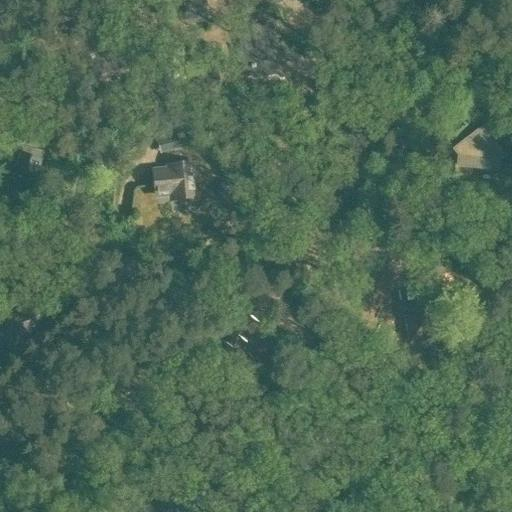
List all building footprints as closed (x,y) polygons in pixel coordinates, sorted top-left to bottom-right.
[(89,83),(118,72),(97,19),(68,31),(89,83)] [(276,49),(272,25),(245,30),(246,35),(237,37),(241,60),(248,59),(252,81),(278,77),(273,49),(276,49)] [(198,64),(211,63),(209,46),(196,47),(198,64)] [(499,164),(505,159),(481,128),(450,152),(456,160),(454,169),(497,176),(499,164)] [(90,149),(99,159),(110,149),(111,147),(102,137),(90,149)] [(36,183),(42,162),(19,155),(13,177),(36,183)] [(168,206),(201,202),(196,164),(164,167),(164,170),(150,171),(154,202),(167,200),(168,206)] [(408,347),(445,340),(438,304),(401,311),(408,347)] [(0,343),(3,349),(39,332),(29,310),(0,323),(0,343)] [(232,351),(238,341),(246,346),(260,326),(239,313),(227,333),(220,344),(232,351)] [(147,402),(142,399),(143,397),(122,385),(107,408),(128,421),(137,406),(143,410),(147,402)] [(191,509),(200,507),(197,494),(188,496),(191,509)] [(177,499),(138,508),(138,511),(181,511),(181,507),(179,507),(177,499)]
